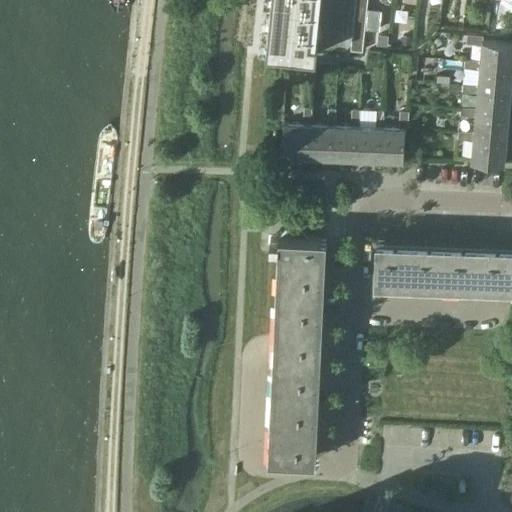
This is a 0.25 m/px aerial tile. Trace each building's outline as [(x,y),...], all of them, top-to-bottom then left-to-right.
[(264,0),(259,57),(309,60),(311,0),(264,0)] [(480,64),(511,66),(511,42),(482,39),(483,36),(467,34),(466,43),(481,45),(480,60),(480,64)] [(411,44),(412,36),(401,35),(401,43),(411,44)] [(477,89),(510,92),(511,69),(511,66),(480,64),(480,60),(465,60),(464,67),(479,69),(478,84),(477,89)] [(475,113),(508,115),(510,92),(477,89),(478,84),(462,84),(462,91),(477,92),(476,108),(475,113)] [(284,122),(282,155),(308,156),(309,123),(312,123),(312,107),(304,107),(304,123),(284,122)] [(474,136),(506,139),(508,115),(475,113),(476,108),(460,107),(460,115),(475,116),(474,131),(474,136)] [(309,123),(308,156),(332,157),(334,124),(336,124),(336,108),(328,108),(328,124),(312,123),(309,123)] [(334,124),(332,157),(356,157),(358,125),(360,125),(360,109),(352,109),(352,125),(336,124),(334,124)] [(358,125),(356,157),(380,158),(382,126),(384,126),(384,110),(376,110),(376,125),(360,125),(358,125)] [(382,126),(380,158),(403,159),(405,127),(409,127),(409,111),(400,111),(400,126),(384,126),(382,126)] [(472,160),(504,163),(506,139),(474,136),(474,131),(458,131),(458,139),(473,140),(472,160)] [(311,459),(322,237),(310,236),(295,221),(280,235),(279,237),(270,237),(270,246),(279,246),(268,458),(311,459)] [(511,243),(375,238),(374,281),(511,286),(511,243)]
